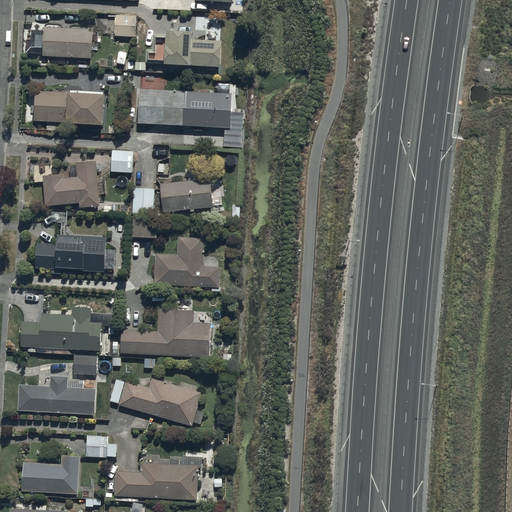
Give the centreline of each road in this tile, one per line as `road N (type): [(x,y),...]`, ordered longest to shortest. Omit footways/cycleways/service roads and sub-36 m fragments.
road 1 (motorway): [(357,511),(375,250),(406,0)]
road 2 (motorway): [(449,0),(412,321),(400,511)]
